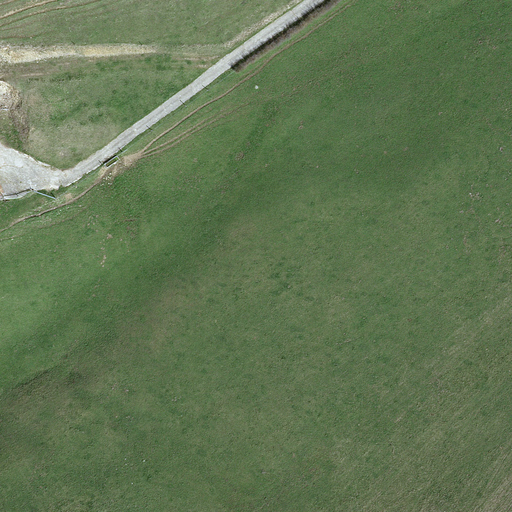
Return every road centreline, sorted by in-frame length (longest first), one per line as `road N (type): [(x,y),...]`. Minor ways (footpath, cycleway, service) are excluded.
road 1 (track): [(55,184),(323,0)]
road 2 (track): [(0,78),(126,65),(226,67)]
